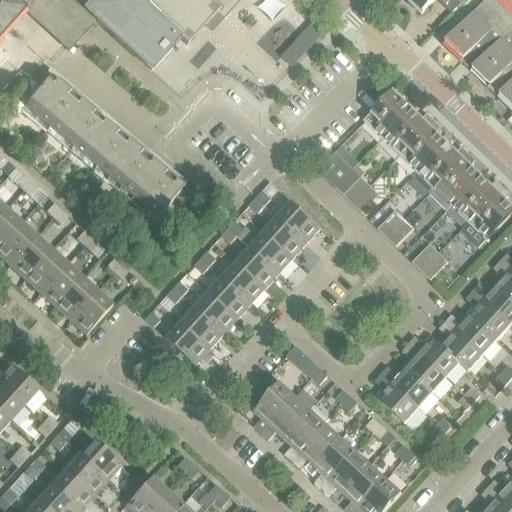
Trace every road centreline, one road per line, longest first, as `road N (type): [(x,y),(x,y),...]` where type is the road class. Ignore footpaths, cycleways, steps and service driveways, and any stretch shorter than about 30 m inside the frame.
road 1 (residential): [(362,233),(437,307),(354,390),(281,323)]
road 2 (residential): [(273,154),(214,100),(173,149),(232,196)]
road 3 (residential): [(511,167),(385,45)]
road 4 (residential): [(385,45),(273,154)]
road 5 (residential): [(178,430),(281,323)]
road 6 (residential): [(281,323),(362,233)]
road 7 (residential): [(430,511),(511,423)]
